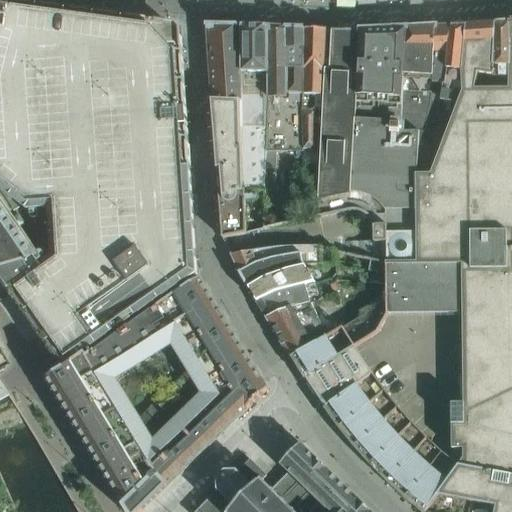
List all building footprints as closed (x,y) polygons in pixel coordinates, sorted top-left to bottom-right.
[(184,77),(182,40),(182,39),(177,39),(177,34),(172,29),(168,29),(168,24),(11,3),(11,2),(0,0),(0,193),(1,193),(14,212),(21,208),(45,251),(49,249),(51,256),(32,266),(31,265),(20,268),(13,270),(12,268),(0,270),(0,278),(52,352),(64,369),(85,355),(197,276),(185,88),(185,84),(185,81),(184,77)] [(511,23),(497,24),(466,27),(460,72),(462,72),(463,93),(458,104),(446,137),(430,176),(417,176),(417,211),(386,211),(385,226),(381,227),(374,229),(374,242),(341,243),(341,248),(341,253),(388,267),(388,301),(388,315),(463,314),(463,373),(452,373),(452,426),(453,450),(464,450),(464,460),(459,466),(511,476),(511,23)] [(243,101),(242,28),(207,27),(207,31),(208,47),(212,100),(243,101)] [(448,61),(453,27),(437,28),(430,99),(441,101),(443,85),(448,61)] [(443,85),(441,101),(458,104),(463,93),(462,72),(460,72),(466,27),(453,27),(448,61),(443,85)] [(269,98),(267,28),(242,28),(243,101),(243,136),(245,190),(264,191),(265,163),(267,162),(266,162),(267,131),(269,98)] [(302,112),(303,30),(267,28),(269,98),(267,131),(266,162),(267,162),(273,162),(274,152),(275,153),(275,149),(303,149),(302,112)] [(421,133),(428,106),(430,99),(437,28),(408,30),(406,78),(405,78),(404,93),(403,105),(402,133),(421,133)] [(323,113),(325,72),(324,72),(326,31),(303,30),(302,112),(303,149),(321,149),(321,124),(323,113)] [(417,176),(421,133),(402,133),(403,105),(404,93),(405,78),(406,78),(408,30),(361,32),(360,32),(356,127),(349,212),(351,211),(353,211),(355,211),(357,211),(360,212),(362,213),(363,213),(365,215),(367,216),(368,217),(370,219),(371,220),(372,222),(373,224),(373,227),(374,229),(381,227),(385,226),(386,211),(417,211),(417,176)] [(356,127),(360,32),(332,31),(330,72),(325,72),(323,113),(321,124),(321,149),(319,218),(349,212),(356,127)] [(243,136),(243,101),(212,100),(212,101),(211,101),(212,105),(218,104),(219,124),(213,125),(217,171),(220,170),(223,193),(219,194),(223,240),(246,234),(243,190),(245,190),(243,136)] [(0,270),(12,268),(13,270),(20,268),(19,265),(45,251),(21,208),(14,212),(5,218),(0,211),(0,270)] [(335,263),(334,250),(321,245),(284,247),(272,248),(236,254),(236,255),(232,256),(240,275),(249,289),(266,279),(287,271),(305,267),(306,267),(305,265),(335,263)] [(315,282),(306,267),(305,267),(287,271),(266,279),(249,289),(257,303),(275,294),(305,286),(305,285),(315,282)] [(267,390),(200,279),(88,358),(60,378),(50,385),(52,388),(56,395),(107,477),(127,511),(143,511),(154,502),(267,390)] [(310,303),(305,286),(275,294),(257,303),(267,320),(292,310),(311,304),(310,303)] [(388,290),(368,302),(373,310),(388,301),(388,290)] [(388,315),(388,301),(373,310),(328,336),(290,358),(291,358),(304,379),(305,379),(305,380),(306,379),(306,380),(306,379),(306,380),(319,400),(362,373),(365,379),(372,374),(355,349),(378,334),(388,316),(388,315)] [(328,336),(311,304),(292,310),(267,320),(289,357),(290,357),(290,358),(328,336)] [(424,511),(459,466),(443,453),(427,439),(413,424),(399,408),(385,392),(372,374),(365,379),(362,373),(319,400),(320,401),(321,402),(320,403),(321,404),(324,410),(339,429),(354,448),(370,466),(387,483),(405,499),(420,511),(424,511)] [(328,470),(317,459),(316,460),(301,444),(280,464),(288,472),(306,490),(327,470),(328,470)] [(371,511),(361,502),(360,503),(351,511),(329,511),(306,490),(288,472),(274,490),(273,489),(271,490),(262,481),(263,480),(263,479),(267,476),(251,460),(238,473),(239,471),(237,471),(237,472),(227,473),(226,471),(225,472),(225,473),(219,480),(217,479),(216,481),(218,482),(218,491),(217,492),(197,511),(371,511)] [(511,511),(511,476),(459,466),(424,511),(511,511)] [(329,511),(351,511),(360,503),(327,470),(306,490),(329,511)]
